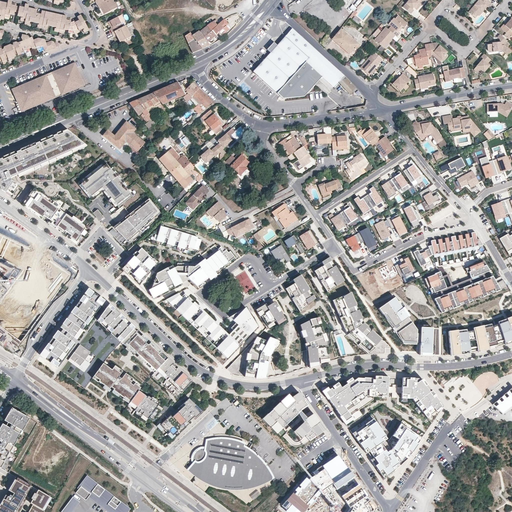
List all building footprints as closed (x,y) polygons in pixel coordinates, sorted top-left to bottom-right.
[(7,0),(7,2),(5,11),(4,13),(8,14),(8,13),(13,14),(14,11),(15,7),(12,6),(12,5),(11,4),(11,2),(11,0),(7,0)] [(100,7),(103,13),(116,7),(113,1),(112,0),(104,0),(97,4),(98,7),(100,7)] [(412,9),(411,8),(412,6),(414,7),(416,9),(419,5),(420,6),(421,6),(423,4),(418,0),(409,0),(403,7),(411,14),(414,10),(412,9)] [(477,13),(481,9),(483,10),(486,6),(488,7),(491,3),(487,0),(477,0),(468,11),(472,15),(475,12),(477,13)] [(25,18),(27,12),(28,7),(28,4),(28,3),(25,3),(24,5),(24,7),(22,7),(22,8),(18,8),(18,11),(18,12),(17,15),(22,16),(22,17),(25,18)] [(355,10),(357,8),(353,5),(348,11),(351,14),(355,10)] [(32,14),(32,13),(31,12),(32,8),(31,8),(28,7),(27,12),(25,18),(25,21),(24,22),(29,22),(29,21),(33,22),(34,18),(35,15),(32,14)] [(42,25),(43,21),(45,11),(41,10),(41,12),(41,13),(38,14),(38,16),(35,15),(34,18),(33,22),(39,23),(39,24),(42,25)] [(49,18),(50,17),(48,16),(49,12),(45,11),(43,21),(42,25),(45,26),(46,25),(51,26),(52,20),(52,19),(49,18)] [(59,29),(59,27),(62,15),(59,14),(58,17),(55,18),(55,20),(52,19),(52,20),(51,26),(56,27),(56,28),(59,29)] [(87,27),(86,26),(80,14),(77,16),(78,18),(79,19),(78,21),(79,22),(76,24),(77,27),(78,29),(83,27),(84,28),(87,27)] [(69,23),(67,22),(67,21),(66,20),(66,18),(66,16),(62,15),(59,27),(59,29),(63,29),(64,28),(68,29),(69,23)] [(356,15),(353,19),(358,23),(361,20),(356,15)] [(398,32),(396,31),(401,26),(402,27),(404,28),(408,24),(398,15),(394,20),(393,19),(388,24),(391,26),(388,29),(394,35),(396,37),(399,33),(398,32)] [(120,22),(117,16),(109,21),(111,24),(112,24),(113,26),(112,27),(110,28),(112,32),(121,27),(123,27),(120,22)] [(507,34),(511,37),(511,36),(511,16),(511,19),(502,30),(507,34)] [(231,27),(224,19),(219,24),(215,19),(212,23),(218,30),(219,32),(222,35),(228,30),(231,27)] [(69,23),(68,29),(72,29),(74,33),(79,31),(78,29),(77,27),(76,24),(74,21),(71,22),(70,22),(69,23)] [(212,23),(211,22),(207,26),(208,28),(211,31),(212,30),(216,35),(219,32),(218,30),(212,23)] [(127,39),(131,36),(125,25),(123,27),(121,27),(112,32),(114,35),(116,34),(120,42),(121,42),(127,39)] [(208,28),(207,26),(199,32),(208,42),(212,38),(216,35),(212,30),(211,31),(208,28)] [(382,46),(386,41),(387,43),(392,38),(394,35),(388,29),(386,27),(383,30),(381,33),(380,34),(376,39),(375,40),(382,46)] [(276,95),(302,66),(305,62),(318,74),(322,77),(333,87),(336,84),(346,93),(347,91),(350,94),(352,92),(356,96),(359,92),(354,87),(347,79),(343,75),(327,61),(302,38),(292,29),(279,44),(278,45),(271,53),(252,74),(276,95)] [(340,47),(341,46),(347,51),(348,49),(352,52),(355,48),(356,50),(360,46),(341,30),(333,39),(332,40),(340,47)] [(380,34),(376,30),(372,36),(376,39),(380,34)] [(199,32),(199,31),(192,35),(192,36),(200,46),(202,49),(206,47),(210,45),(208,42),(199,32)] [(202,49),(200,46),(192,36),(192,35),(190,32),(187,34),(184,36),(187,42),(193,53),(198,51),(199,50),(202,49)] [(22,49),(23,50),(27,48),(26,46),(28,46),(25,39),(23,34),(22,34),(21,37),(21,38),(22,40),(19,41),(22,49)] [(28,35),(23,34),(25,39),(28,46),(30,45),(31,47),(35,45),(33,39),(31,36),(29,37),(28,35)] [(333,39),(327,34),(319,43),(325,48),(332,40),(333,39)] [(499,42),(498,42),(498,45),(492,45),(487,45),(487,51),(489,53),(503,52),(507,56),(511,51),(504,45),(507,41),(503,38),(500,34),(497,38),(499,40),(499,42)] [(44,39),(37,37),(33,39),(35,45),(36,46),(40,45),(42,44),(42,45),(45,51),(48,49),(45,42),(44,39)] [(12,42),(13,44),(17,53),(18,55),(21,53),(21,51),(23,50),(22,49),(19,41),(18,42),(15,41),(12,42)] [(276,43),(271,46),(268,51),(271,53),(278,45),(276,43)] [(9,44),(7,45),(11,56),(12,57),(15,55),(14,54),(17,53),(13,44),(12,45),(9,44)] [(430,54),(432,54),(441,61),(446,55),(448,53),(438,44),(437,46),(436,46),(433,47),(433,44),(428,45),(430,54)] [(1,49),(5,58),(7,57),(8,58),(12,57),(11,56),(7,45),(5,45),(4,46),(3,49),(1,49)] [(419,51),(419,53),(420,55),(417,55),(417,56),(413,57),(414,58),(415,64),(415,66),(416,67),(429,64),(427,57),(431,57),(430,54),(428,45),(424,46),(425,49),(419,51)] [(352,52),(348,49),(347,51),(341,46),(340,47),(349,55),(352,52)] [(360,68),(369,75),(371,73),(375,69),(382,60),(374,52),(360,68)] [(482,60),(478,64),(473,70),(480,76),(482,73),(489,66),(486,64),(490,60),(483,54),(480,59),(482,60)] [(56,97),(56,95),(61,93),(61,95),(84,85),(75,62),(11,88),(21,111),(52,98),(56,97)] [(302,66),(276,95),(281,100),(304,96),(322,77),(318,74),(305,62),(302,66)] [(451,81),(453,78),(457,78),(460,79),(465,78),(462,67),(454,69),(454,71),(452,71),(452,70),(448,71),(447,66),(443,67),(444,71),(446,82),(451,81)] [(402,74),(399,78),(395,82),(392,86),(399,92),(402,89),(406,85),(409,81),(402,74)] [(435,84),(433,74),(417,77),(417,79),(413,80),(415,88),(419,87),(427,86),(435,84)] [(185,94),(178,82),(170,85),(153,93),(162,104),(171,100),(175,98),(185,94)] [(199,88),(193,82),(185,90),(188,93),(192,96),(199,88)] [(206,107),(213,101),(203,92),(199,88),(192,96),(200,105),(202,103),(206,107)] [(166,108),(162,104),(153,93),(151,93),(143,97),(137,99),(148,111),(150,110),(151,112),(158,108),(162,112),(166,108)] [(195,108),(199,113),(204,109),(200,105),(192,96),(188,93),(184,96),(188,101),(191,98),(197,105),(195,107),(196,108),(195,108)] [(144,114),(142,116),(147,122),(146,123),(149,128),(155,123),(158,126),(159,124),(148,111),(137,99),(129,103),(138,115),(142,112),(144,114)] [(503,103),(503,104),(500,104),(500,103),(490,103),(490,111),(492,111),(500,111),(501,112),(510,117),(511,113),(511,102),(509,101),(507,104),(504,103),(503,103)] [(202,116),(204,118),(212,111),(211,109),(202,116)] [(216,112),(214,114),(221,123),(219,125),(221,126),(223,124),(224,123),(224,121),(216,112)] [(223,129),(221,126),(219,125),(221,123),(214,114),(206,121),(217,135),(223,129)] [(472,119),(465,120),(465,117),(463,116),(461,116),(459,118),(455,119),(454,115),(445,116),(446,124),(450,123),(451,128),(456,127),(456,128),(465,127),(467,127),(471,132),(472,131),(474,133),(476,132),(479,135),(483,132),(474,120),(473,120),(472,119)] [(432,121),(430,122),(423,123),(423,121),(419,122),(418,120),(412,124),(418,132),(419,132),(423,138),(427,135),(427,133),(425,132),(426,132),(431,131),(432,133),(436,138),(442,135),(435,124),(433,124),(432,121)] [(136,129),(126,121),(115,135),(107,130),(103,136),(120,149),(126,142),(133,132),(136,129)] [(368,130),(365,127),(362,130),(360,131),(363,134),(369,142),(369,141),(372,145),(375,143),(379,140),(375,134),(376,134),(371,128),(368,130)] [(226,133),(229,136),(235,131),(232,128),(226,133)] [(0,187),(1,190),(5,193),(7,191),(12,195),(19,186),(11,180),(10,178),(18,175),(33,168),(34,168),(39,165),(40,165),(47,162),(48,161),(55,158),(56,158),(71,151),(71,150),(84,144),(67,130),(62,132),(63,133),(57,136),(57,134),(53,136),(54,138),(40,144),(39,142),(35,144),(36,145),(21,152),(20,150),(16,152),(17,154),(3,160),(2,159),(0,159),(0,187)] [(486,132),(492,139),(495,137),(489,130),(486,132)] [(138,151),(145,142),(134,133),(133,132),(126,142),(138,151)] [(229,136),(226,133),(218,140),(219,142),(215,146),(220,151),(223,149),(224,148),(224,147),(232,140),(229,136)] [(327,134),(317,134),(318,144),(332,142),(332,137),(331,133),(327,134)] [(338,149),(338,146),(347,145),(346,136),(332,137),(332,142),(333,150),(337,149),(338,149)] [(390,145),(388,143),(390,142),(385,136),(380,139),(379,140),(375,143),(381,150),(385,156),(393,149),(390,145)] [(301,147),(294,137),(288,141),(286,138),(279,143),(281,146),(283,145),(290,155),(294,152),(301,147)] [(209,148),(217,143),(214,138),(206,143),(209,148)] [(72,153),(87,146),(84,144),(71,150),(72,153)] [(206,163),(215,155),(216,156),(220,152),(220,151),(215,146),(211,150),(209,148),(206,151),(206,152),(205,153),(204,152),(200,156),(206,163)] [(294,152),(299,159),(298,160),(303,167),(311,161),(309,158),(311,157),(303,146),(301,147),(294,152)] [(172,147),(168,151),(177,160),(181,157),(172,147)] [(57,160),(72,154),(71,151),(56,158),(57,160)] [(159,159),(170,171),(185,188),(196,178),(199,182),(203,177),(204,177),(196,168),(189,160),(184,154),(181,157),(177,160),(168,151),(159,159)] [(248,158),(241,151),(235,157),(232,154),(226,161),(233,168),(238,173),(240,175),(247,168),(245,167),(249,162),(246,160),(248,158)] [(351,177),(361,170),(360,168),(367,163),(361,153),(346,163),(349,168),(346,170),(351,177)] [(493,160),(498,174),(502,173),(502,171),(511,168),(509,162),(508,163),(507,158),(504,159),(502,154),(497,156),(498,159),(493,160)] [(491,176),(498,174),(493,160),(489,161),(487,156),(479,158),(485,177),(491,175),(491,176)] [(460,157),(440,167),(441,171),(448,167),(449,169),(448,170),(449,173),(458,169),(464,166),(460,157)] [(298,160),(294,163),(299,170),(303,167),(298,160)] [(79,182),(80,184),(105,165),(108,163),(106,161),(79,182)] [(407,169),(404,171),(411,182),(422,176),(411,162),(408,163),(410,166),(409,167),(409,168),(407,169)] [(80,184),(90,197),(93,195),(104,186),(115,201),(118,205),(119,206),(133,195),(112,168),(108,163),(105,165),(80,184)] [(114,166),(112,168),(133,195),(135,193),(114,166)] [(19,177),(34,170),(33,168),(18,175),(19,177)] [(237,174),(242,179),(250,171),(247,168),(240,175),(238,173),(237,174)] [(351,177),(352,179),(362,172),(361,170),(351,177)] [(472,170),(456,178),(460,186),(467,182),(470,186),(475,184),(475,183),(478,181),(472,170)] [(394,177),(391,179),(398,190),(398,191),(408,184),(399,171),(395,174),(397,176),(395,178),(394,177)] [(398,190),(391,179),(387,182),(388,182),(386,184),(386,183),(381,186),(385,190),(389,197),(395,193),(395,192),(398,190)] [(328,194),(332,192),(332,190),(338,188),(335,180),(325,184),(324,182),(318,185),(322,194),(323,196),(328,194)] [(208,191),(202,185),(185,203),(189,206),(192,203),(196,206),(205,197),(203,196),(208,191)] [(104,186),(93,195),(94,197),(103,190),(116,206),(118,205),(115,201),(104,186)] [(369,194),(365,196),(373,208),(383,201),(373,187),(369,189),(371,193),(369,194)] [(431,192),(428,187),(419,193),(422,197),(423,196),(429,205),(439,199),(436,194),(432,196),(430,192),(431,192)] [(61,208),(34,188),(33,190),(85,228),(86,226),(67,212),(61,208)] [(33,190),(23,204),(28,208),(30,206),(33,208),(32,210),(42,218),(43,216),(71,236),(70,238),(76,243),(78,244),(84,237),(83,237),(88,232),(84,229),(85,228),(33,190)] [(389,197),(385,190),(384,191),(388,198),(396,194),(395,193),(389,197)] [(373,208),(365,196),(362,198),(362,199),(360,200),(358,197),(354,199),(364,214),(373,208)] [(120,222),(114,228),(127,243),(128,242),(137,234),(140,232),(151,223),(154,220),(153,219),(159,214),(146,199),(142,203),(143,204),(138,208),(137,207),(126,216),(124,217),(125,218),(120,222)] [(222,210),(220,207),(222,205),(218,201),(209,210),(215,217),(220,223),(228,215),(222,210)] [(503,202),(491,206),(497,223),(505,220),(509,219),(503,202)] [(64,203),(61,208),(67,212),(70,207),(64,203)] [(28,208),(23,204),(22,205),(77,245),(78,244),(76,243),(70,238),(71,236),(43,216),(42,218),(32,210),(33,208),(30,206),(28,208)] [(278,213),(281,218),(279,219),(285,228),(298,219),(292,211),(290,212),(284,204),(272,212),(275,215),(276,215),(278,213)] [(343,211),(340,213),(347,223),(348,224),(357,218),(348,204),(344,207),(346,210),(344,211),(343,211)] [(404,209),(413,228),(419,224),(418,221),(421,219),(418,213),(416,213),(412,205),(411,206),(410,205),(404,209)] [(98,210),(93,213),(100,221),(104,218),(98,210)] [(347,223),(340,213),(337,215),(335,217),(332,213),(329,216),(337,228),(343,224),(344,225),(347,223)] [(118,221),(120,222),(125,218),(124,217),(126,216),(125,214),(118,221)] [(390,226),(391,229),(395,227),(398,233),(402,231),(402,233),(406,231),(399,217),(392,220),(391,218),(390,216),(386,218),(387,220),(390,226)] [(254,227),(250,218),(243,221),(244,222),(239,225),(243,233),(254,227)] [(387,228),(390,226),(387,220),(384,221),(383,220),(374,224),(382,240),(391,235),(387,228)] [(151,223),(140,232),(142,234),(153,224),(151,223)] [(185,248),(194,250),(194,249),(197,239),(198,237),(161,225),(156,240),(164,242),(164,241),(167,242),(167,243),(174,245),(174,244),(178,245),(177,246),(185,248)] [(243,233),(239,225),(234,227),(234,226),(227,230),(229,234),(235,237),(243,233)] [(357,233),(357,234),(360,241),(362,243),(365,241),(366,244),(368,243),(369,244),(374,241),(368,228),(357,233)] [(113,229),(109,232),(114,237),(115,237),(118,234),(113,229)] [(318,242),(310,229),(299,235),(307,247),(311,244),(313,246),(318,242)] [(508,234),(500,238),(508,252),(511,249),(511,231),(511,232),(511,235),(511,234),(511,238),(511,239),(509,236),(508,234)] [(435,240),(431,241),(432,245),(428,246),(429,248),(432,255),(483,245),(479,238),(477,239),(475,232),(471,233),(472,238),(470,238),(469,233),(464,234),(465,239),(463,239),(462,235),(458,235),(459,240),(456,241),(455,236),(451,237),(452,241),(449,242),(448,237),(444,238),(445,243),(443,243),(442,238),(437,239),(438,244),(436,245),(435,240)] [(48,259),(30,249),(0,234),(0,257),(20,267),(24,270),(0,301),(0,300),(0,324),(22,339),(51,300),(70,275),(48,259)] [(137,234),(128,242),(130,244),(139,236),(137,234)] [(305,251),(294,234),(287,238),(292,245),(295,243),(301,253),(305,251)] [(360,241),(357,234),(346,239),(349,246),(350,246),(353,251),(360,248),(357,243),(360,241)] [(291,259),(281,244),(271,251),(277,261),(284,257),(287,262),(291,259)] [(134,256),(122,268),(128,274),(131,272),(140,280),(155,263),(152,260),(153,259),(141,248),(138,252),(139,253),(135,257),(134,256)] [(432,255),(429,248),(424,250),(419,253),(418,249),(414,251),(420,265),(430,261),(428,257),(432,255)] [(209,277),(215,272),(214,271),(227,261),(228,262),(235,257),(231,251),(229,252),(227,250),(222,253),(218,249),(198,264),(195,267),(177,265),(174,267),(169,270),(167,267),(157,273),(155,276),(159,282),(157,283),(153,282),(151,288),(156,297),(168,290),(167,287),(173,284),(174,287),(189,279),(197,286),(199,285),(204,281),(209,277)] [(407,255),(399,259),(401,263),(395,265),(401,276),(414,269),(407,255)] [(329,261),(332,260),(330,256),(324,260),(324,261),(322,262),(324,265),(329,261)] [(345,280),(332,260),(329,261),(342,282),(345,280)] [(227,261),(214,271),(215,272),(216,273),(229,263),(228,262),(227,261)] [(342,282),(329,261),(324,265),(317,269),(330,290),(335,286),(333,283),(334,282),(336,285),(342,282)] [(435,274),(427,277),(429,283),(426,284),(428,289),(429,288),(431,294),(441,313),(507,287),(503,279),(496,283),(484,261),(442,277),(439,279),(438,277),(441,276),(440,273),(440,271),(434,274),(435,274)] [(396,275),(393,267),(392,271),(390,272),(386,266),(378,269),(384,280),(396,275)] [(244,271),(242,267),(231,273),(234,277),(244,271)] [(440,271),(440,273),(445,272),(443,267),(437,268),(425,274),(427,277),(435,274),(434,274),(440,271)] [(330,290),(317,269),(314,271),(327,292),(330,290)] [(246,270),(235,276),(245,294),(255,288),(246,270)] [(300,279),(303,277),(301,274),(295,278),(296,279),(293,280),(295,283),(300,279)] [(378,286),(373,275),(365,279),(372,293),(378,290),(377,288),(378,286)] [(316,298),(303,277),(300,279),(313,300),(316,298)] [(313,300),(300,279),(295,283),(288,287),(302,309),(307,305),(305,303),(307,302),(307,303),(313,300)] [(90,317),(102,300),(97,296),(98,295),(91,290),(91,291),(85,287),(81,293),(82,294),(79,299),(77,298),(73,304),(74,305),(70,311),(69,310),(64,316),(65,317),(62,322),(60,321),(58,325),(59,326),(52,336),(51,335),(46,341),(63,354),(64,352),(61,349),(65,344),(68,346),(72,341),(69,338),(71,335),(78,326),(81,329),(85,323),(82,321),(86,315),(90,317)] [(302,309),(288,287),(286,288),(300,311),(302,309)] [(156,297),(151,288),(147,292),(153,298),(156,297)] [(382,338),(364,322),(351,292),(348,293),(349,294),(362,324),(379,339),(375,344),(376,345),(382,338)] [(201,308),(189,296),(185,300),(182,297),(178,293),(169,298),(179,307),(185,313),(194,321),(200,327),(209,336),(215,341),(219,345),(224,350),(229,356),(238,346),(228,336),(224,332),(225,330),(219,325),(215,329),(212,326),(216,322),(204,311),(200,315),(197,312),(201,308)] [(362,324),(349,294),(342,297),(341,296),(336,299),(350,333),(370,350),(371,351),(376,347),(374,345),(375,344),(379,339),(362,324)] [(403,344),(416,344),(416,343),(420,343),(419,355),(428,356),(440,355),(440,350),(440,343),(440,335),(439,328),(417,328),(417,331),(394,297),(378,308),(403,344)] [(179,307),(169,298),(166,299),(177,309),(179,307)] [(350,333),(336,299),(333,300),(348,335),(369,353),(371,351),(370,350),(350,333)] [(284,317),(275,301),(268,306),(266,303),(256,309),(260,316),(261,315),(268,325),(274,322),(276,320),(277,322),(278,321),(284,317)] [(122,316),(107,302),(106,304),(109,306),(121,318),(122,316)] [(117,334),(121,338),(131,327),(127,323),(128,322),(122,316),(121,318),(109,306),(106,304),(97,315),(99,317),(111,328),(109,330),(114,335),(115,336),(117,334)] [(258,326),(246,307),(240,310),(240,312),(247,322),(247,323),(247,324),(247,325),(247,326),(247,327),(246,328),(246,329),(245,329),(244,330),(249,335),(258,326)] [(235,317),(240,312),(240,310),(230,317),(233,320),(235,317)] [(247,322),(240,312),(235,317),(233,320),(236,323),(238,325),(233,330),(244,340),(249,335),(244,330),(245,329),(246,329),(246,328),(247,327),(247,326),(247,325),(247,324),(247,323),(247,322)] [(194,321),(185,313),(182,315),(192,324),(194,321)] [(111,328),(99,317),(97,315),(95,317),(109,330),(111,328)] [(324,342),(322,335),(324,334),(321,324),(319,324),(317,318),(311,320),(313,325),(311,326),(309,320),(301,325),(302,331),(304,330),(306,336),(304,337),(306,343),(309,343),(310,349),(307,350),(307,366),(317,363),(318,363),(317,358),(319,358),(319,360),(329,359),(327,341),(324,342)] [(450,334),(440,335),(440,343),(440,350),(440,355),(453,354),(467,353),(474,352),(488,349),(499,347),(511,342),(511,341),(511,319),(507,321),(506,319),(498,322),(499,324),(492,326),(473,331),(467,332),(466,329),(457,330),(458,333),(450,334)] [(52,336),(59,326),(58,325),(51,335),(52,336)] [(78,326),(71,335),(75,337),(81,329),(78,326)] [(133,341),(141,333),(136,328),(134,330),(131,327),(121,338),(119,340),(121,341),(124,345),(128,348),(134,342),(133,341)] [(209,336),(200,327),(197,329),(206,338),(209,336)] [(244,340),(233,330),(228,336),(238,346),(244,340)] [(134,350),(143,340),(145,342),(146,340),(147,339),(141,333),(133,341),(134,342),(128,348),(124,345),(123,346),(131,353),(134,350)] [(269,356),(278,340),(269,337),(267,342),(265,341),(266,340),(260,338),(257,344),(254,342),(249,351),(249,353),(251,356),(250,360),(248,359),(245,373),(254,374),(255,371),(257,371),(256,374),(257,374),(256,377),(267,377),(268,361),(269,356)] [(149,364),(154,368),(165,357),(159,352),(158,353),(155,350),(149,344),(151,342),(147,339),(146,340),(145,342),(143,340),(134,350),(136,353),(135,354),(141,360),(143,358),(149,364)] [(63,354),(46,341),(47,342),(43,347),(42,346),(38,353),(48,360),(50,359),(53,361),(56,356),(60,358),(63,354)] [(90,352),(80,345),(69,359),(80,366),(85,360),(90,352)] [(54,365),(60,358),(56,356),(53,361),(50,359),(48,360),(54,365)] [(152,370),(151,372),(158,378),(161,375),(179,391),(191,379),(186,375),(185,376),(180,372),(182,371),(166,356),(165,357),(154,368),(152,370)] [(80,366),(69,359),(68,361),(84,372),(90,364),(85,360),(80,366)] [(102,362),(93,374),(99,378),(97,380),(108,388),(110,385),(113,387),(113,388),(119,393),(120,394),(121,392),(124,394),(123,395),(129,399),(137,389),(139,386),(130,379),(128,378),(128,377),(125,374),(124,375),(122,374),(121,373),(119,376),(117,375),(121,370),(119,368),(118,370),(113,367),(111,369),(102,362)] [(119,368),(111,362),(110,364),(113,367),(118,370),(119,368)] [(341,387),(338,382),(320,386),(347,426),(363,415),(358,409),(373,398),(373,395),(387,396),(388,376),(381,376),(381,379),(374,378),(374,379),(372,379),(372,378),(364,377),(364,381),(357,380),(354,382),(352,379),(341,387)] [(443,405),(422,378),(402,376),(400,397),(411,398),(431,423),(443,405)] [(511,388),(492,404),(502,413),(511,405),(511,388)] [(148,416),(157,404),(154,402),(150,398),(151,397),(150,396),(147,394),(146,395),(137,389),(129,399),(129,400),(136,405),(134,408),(134,409),(136,411),(138,412),(139,410),(142,412),(141,413),(146,417),(147,417),(148,416)] [(119,395),(128,402),(129,400),(129,399),(123,395),(124,394),(121,392),(120,394),(119,395)] [(280,403),(276,406),(277,408),(274,411),(272,410),(267,414),(262,418),(274,431),(277,428),(279,430),(285,424),(284,422),(287,419),(289,421),(297,413),(296,411),(298,409),(300,410),(308,405),(303,398),(301,399),(297,393),(292,397),(289,394),(283,400),(285,401),(281,404),(280,403)] [(183,402),(184,404),(180,408),(171,416),(170,414),(160,423),(159,424),(163,428),(165,431),(167,429),(168,429),(169,431),(172,434),(174,433),(177,430),(179,432),(186,426),(185,425),(182,422),(185,420),(187,422),(194,415),(195,416),(199,412),(194,406),(196,404),(188,397),(183,402)] [(162,407),(157,404),(148,416),(153,420),(162,407)] [(171,416),(180,408),(178,407),(170,414),(171,416)] [(10,428),(3,423),(0,427),(0,467),(6,471),(11,461),(7,459),(10,453),(14,447),(18,440),(17,440),(21,434),(14,430),(16,427),(20,429),(24,424),(26,425),(30,419),(12,408),(8,414),(10,416),(7,422),(12,424),(10,428)] [(304,422),(306,424),(307,423),(305,419),(300,410),(298,409),(296,411),(297,413),(304,422)] [(325,430),(313,413),(305,419),(307,423),(306,424),(304,422),(295,431),(302,438),(304,435),(310,440),(325,430)] [(400,466),(408,458),(422,438),(401,423),(393,435),(399,439),(393,448),(387,452),(381,443),(387,438),(373,418),(352,433),(366,453),(368,452),(372,458),(370,459),(383,478),(400,466)] [(348,431),(341,435),(348,446),(355,442),(348,431)] [(205,440),(204,448),(201,448),(197,449),(193,454),(193,457),(193,463),(187,471),(192,476),(206,485),(211,487),(221,490),(235,492),(241,491),(255,488),(263,486),(267,484),(273,479),(271,475),(266,467),(263,463),(260,460),(256,456),(253,452),(244,447),(245,444),(242,443),(230,439),(221,438),(210,439),(205,440)] [(475,453),(449,450),(424,492),(454,511),(455,511),(466,492),(454,481),(460,471),(471,477),(475,453)] [(353,477),(338,456),(309,475),(283,505),(290,511),(303,511),(321,493),(322,491),(333,483),(337,488),(353,477)] [(77,488),(78,489),(82,484),(84,485),(85,483),(83,482),(87,478),(96,486),(97,484),(104,490),(104,491),(112,498),(113,496),(121,502),(120,503),(127,509),(125,511),(114,511),(113,511),(110,511),(105,508),(107,504),(106,503),(103,506),(93,499),(94,497),(90,494),(88,497),(108,511),(127,511),(130,509),(87,476),(77,488)] [(17,495),(24,499),(32,486),(16,477),(14,481),(17,482),(15,487),(12,485),(9,490),(14,493),(15,493),(17,493),(17,495)] [(86,500),(88,497),(90,494),(94,497),(93,499),(103,506),(106,503),(107,504),(105,508),(110,511),(113,511),(114,511),(125,511),(127,509),(120,503),(121,502),(113,496),(112,498),(104,491),(104,490),(97,484),(96,486),(87,478),(83,482),(85,483),(84,485),(82,484),(78,489),(76,493),(80,496),(82,494),(83,495),(82,497),(86,500)] [(363,494),(367,491),(359,480),(343,492),(351,505),(346,511),(371,511),(375,507),(374,502),(372,505),(363,494)] [(50,496),(38,490),(36,493),(35,492),(32,498),(33,499),(31,502),(33,504),(28,511),(43,511),(45,511),(42,509),(50,496)] [(14,493),(12,496),(18,499),(15,505),(19,507),(16,511),(18,511),(26,500),(24,499),(17,495),(17,493),(15,493),(14,493)] [(7,500),(4,498),(0,504),(0,511),(16,511),(19,507),(15,505),(18,499),(12,496),(10,494),(9,496),(7,500)] [(50,496),(42,509),(45,511),(52,497),(50,496)] [(73,496),(72,498),(78,502),(70,511),(72,511),(80,502),(73,496)] [(61,511),(70,511),(78,502),(72,498),(61,511)] [(431,511),(416,499),(409,511),(431,511)]
